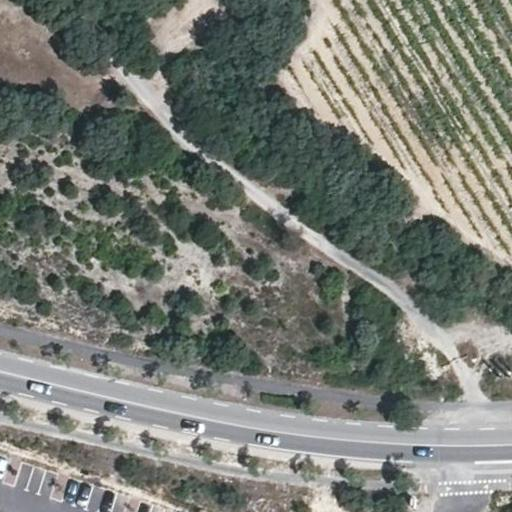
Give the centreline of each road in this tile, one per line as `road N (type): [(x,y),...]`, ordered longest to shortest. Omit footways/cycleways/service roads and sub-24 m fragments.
road 1 (track): [(474,446),(480,406),(412,310),(143,107),(152,72),(191,0)]
road 2 (primary): [(0,372),(322,435),(511,445)]
